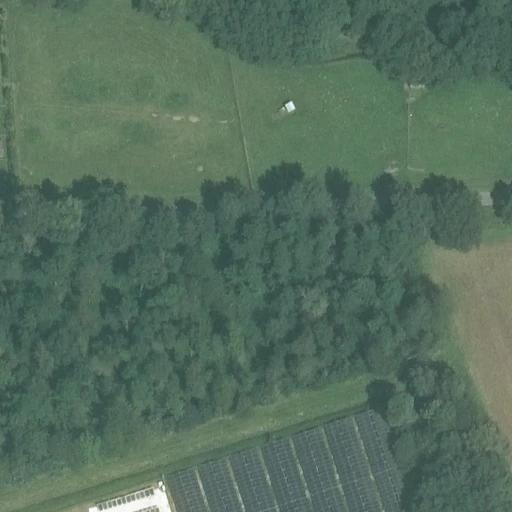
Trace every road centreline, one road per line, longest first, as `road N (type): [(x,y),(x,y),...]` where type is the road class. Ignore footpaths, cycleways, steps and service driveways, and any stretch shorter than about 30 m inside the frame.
road 1 (unclassified): [(0,222),(511,197)]
road 2 (track): [(511,54),(357,37)]
road 3 (track): [(357,37),(280,29),(216,0)]
